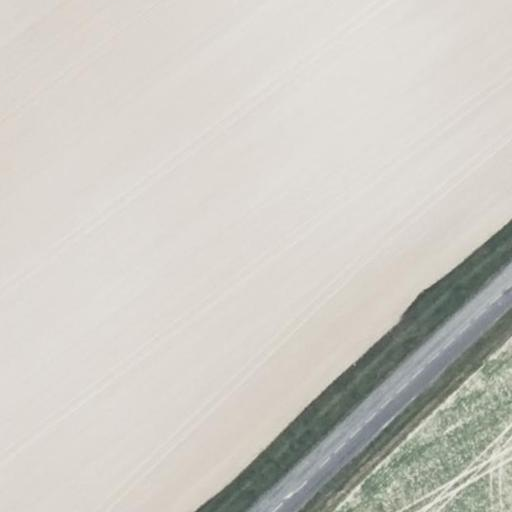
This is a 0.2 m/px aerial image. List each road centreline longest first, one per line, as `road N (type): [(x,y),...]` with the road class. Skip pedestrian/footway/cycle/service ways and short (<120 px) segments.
road 1 (tertiary): [(277,511),(511,293)]
road 2 (track): [(355,511),(511,366)]
